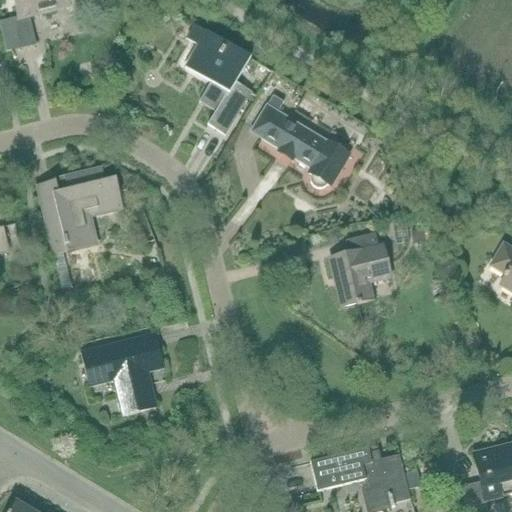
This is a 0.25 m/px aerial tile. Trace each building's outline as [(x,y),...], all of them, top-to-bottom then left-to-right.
[(28,19),(69,9),(67,0),(13,0),(18,19),(0,23),(0,30),(6,54),(36,47),(36,46),(35,46),(28,19)] [(249,61),(210,37),(195,28),(187,41),(202,50),(192,68),(209,78),(206,83),(210,85),(199,104),(200,105),(203,99),(219,108),(207,128),(224,138),(250,97),(234,87),(249,61)] [(326,130),(335,115),(296,92),(287,106),(326,130)] [(277,115),(283,105),(272,98),(250,134),(261,140),(261,141),(310,171),(308,175),(312,177),(311,179),(310,184),(313,188),(317,190),(321,190),(325,188),(326,186),(330,189),(349,158),(327,145),(326,145),(277,115)] [(115,182),(104,184),(101,170),(64,179),(65,185),(56,187),(55,183),(36,188),(36,186),(35,186),(59,293),(70,290),(62,257),(68,255),(67,250),(90,245),(83,217),(121,208),(115,182)] [(3,229),(0,229),(0,256),(9,255),(3,229)] [(382,248),(377,249),(374,236),(345,243),(349,256),(329,261),(341,310),(357,306),(357,307),(372,303),(368,285),(390,280),(382,248)] [(511,252),(503,247),(490,268),(504,276),(503,278),(504,279),(500,287),(511,294),(511,252)] [(146,371),(162,367),(155,336),(79,356),(87,388),(112,382),(121,419),(144,414),(142,409),(155,406),(146,371)] [(487,511),(485,503),(511,496),(511,446),(503,449),(503,448),(488,452),(489,453),(473,457),(480,485),(460,490),(465,511),(487,511)] [(404,477),(403,473),(396,448),(395,448),(398,458),(380,462),(377,448),(376,448),(377,454),(369,456),(367,450),(309,465),(317,494),(363,483),(370,511),(410,502),(408,492),(404,477)] [(416,474),(404,477),(408,492),(420,489),(416,474)] [(278,511),(288,511),(294,511),(291,500),(276,503),(278,511)]
